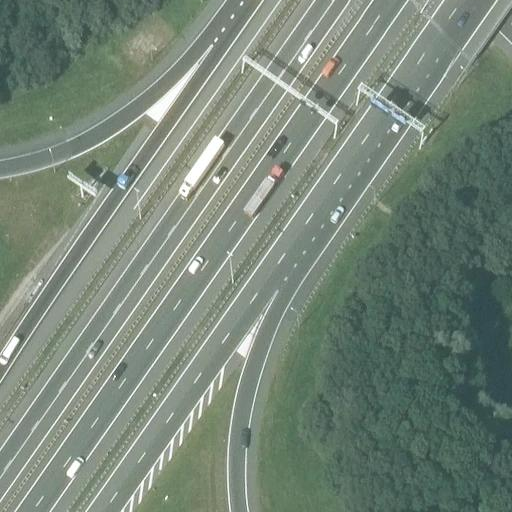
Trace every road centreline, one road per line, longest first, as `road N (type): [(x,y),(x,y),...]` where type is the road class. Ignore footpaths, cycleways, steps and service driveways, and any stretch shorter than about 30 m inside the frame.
road 1 (motorway): [(34,511),(393,0)]
road 2 (motorway): [(334,0),(0,479)]
road 3 (motorway): [(211,46),(0,369)]
road 4 (motorway): [(270,277),(464,0)]
road 5 (motorway): [(105,511),(270,277)]
road 6 (motorway): [(211,46),(111,127),(67,152),(0,170)]
road 7 (motorway): [(236,511),(233,446),(270,277)]
